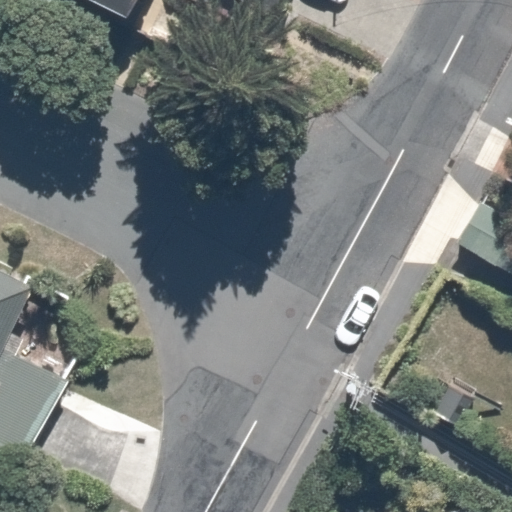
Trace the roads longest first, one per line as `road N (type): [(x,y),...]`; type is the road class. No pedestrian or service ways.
road 1 (residential): [(288,349),(481,0)]
road 2 (residential): [(288,349),(175,238),(0,150)]
road 3 (residential): [(207,511),(288,349)]
